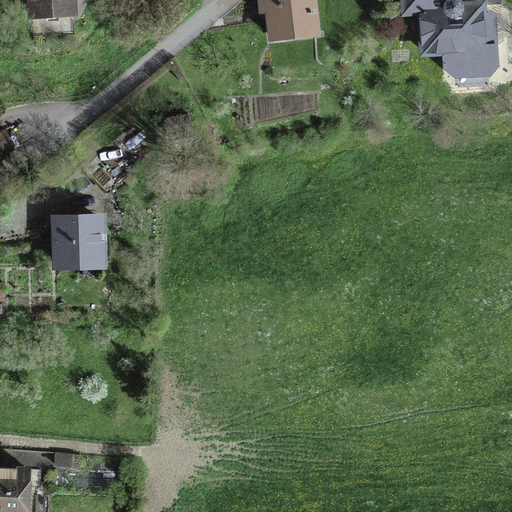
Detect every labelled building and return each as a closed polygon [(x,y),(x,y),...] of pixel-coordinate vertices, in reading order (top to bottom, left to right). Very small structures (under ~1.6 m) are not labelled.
[(31,0),(32,16),(73,13),(71,0),(31,0)] [(157,0),(134,19),(144,31),(181,0),(157,0)] [(272,37),(316,31),(312,0),(258,0),(260,12),(269,10),(272,37)] [(484,46),(481,5),(461,7),(458,1),(454,0),(452,0),(448,2),(446,7),(438,8),(437,0),(403,0),(405,12),(421,11),(424,51),(445,50),(447,67),(456,75),(488,73),(497,64),(495,45),(484,46)] [(163,119),(167,133),(192,126),(188,113),(163,119)] [(84,168),(108,194),(153,151),(129,125),(84,168)] [(5,129),(0,131),(0,150),(12,145),(5,129)] [(200,161),(182,163),(183,178),(201,176),(200,161)] [(99,234),(99,218),(58,219),(59,263),(100,262),(100,259),(108,258),(108,233),(99,234)] [(0,511),(26,511),(27,484),(40,485),(40,469),(0,468),(0,511)] [(133,511),(134,497),(35,494),(34,511),(133,511)]
